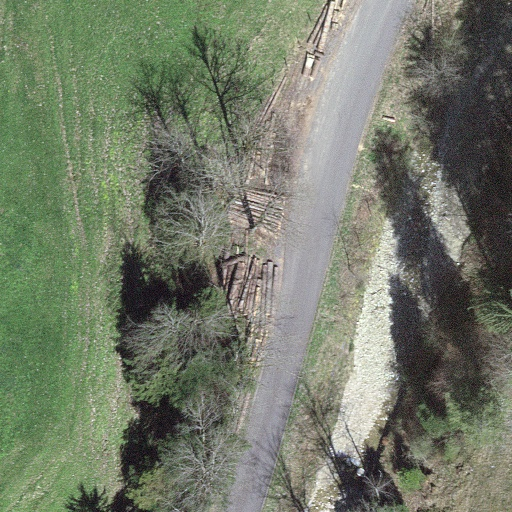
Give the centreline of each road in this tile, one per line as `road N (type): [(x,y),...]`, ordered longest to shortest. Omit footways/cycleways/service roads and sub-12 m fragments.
road 1 (unclassified): [(240,511),(392,0)]
road 2 (track): [(346,137),(339,0)]
